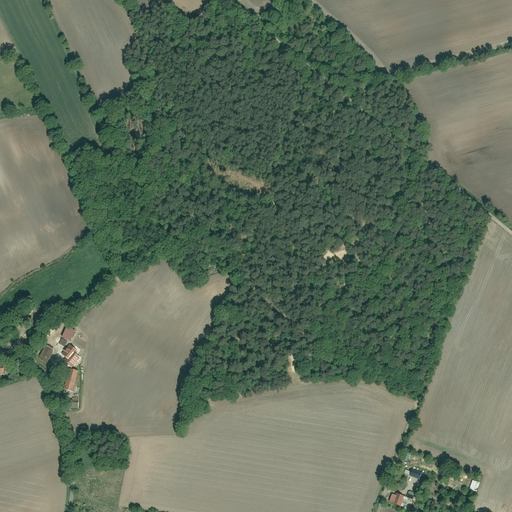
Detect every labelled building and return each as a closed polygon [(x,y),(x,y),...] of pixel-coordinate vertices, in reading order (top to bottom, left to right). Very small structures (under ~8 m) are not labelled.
[(63,338),(69,341),(73,331),(66,328),(63,338)] [(67,358),(65,361),(68,363),(67,364),(71,367),(79,358),(75,354),(77,352),(70,346),(62,355),(67,358)] [(51,355),(42,350),(36,360),(45,365),(51,355)] [(69,370),(62,391),(71,393),(77,373),(69,370)] [(406,468),(404,475),(423,481),(425,473),(406,468)] [(391,494),(388,503),(404,509),(407,500),(391,494)]
